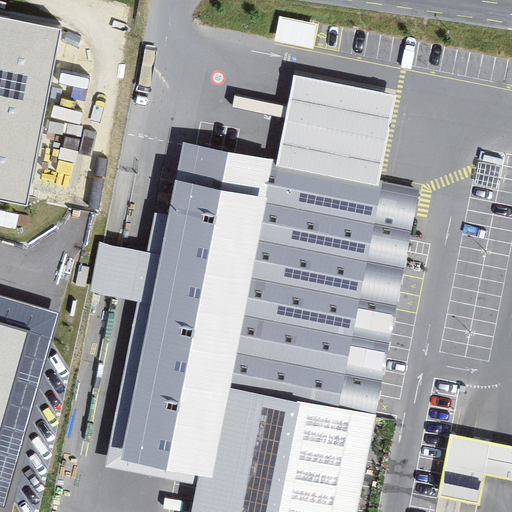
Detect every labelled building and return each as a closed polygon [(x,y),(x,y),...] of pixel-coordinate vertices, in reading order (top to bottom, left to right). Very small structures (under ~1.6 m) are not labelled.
[(65,19),(0,5),(0,195),(30,201),(65,19)] [(318,21),(280,14),(275,38),(313,46),(318,21)] [(384,180),(199,141),(137,443),(214,456),(204,511),(365,511),(386,390),(420,187),(384,180)] [(0,431),(29,332),(0,323),(0,431)] [(485,470),(491,439),(452,432),(440,494),(479,502),(485,470)] [(511,443),(491,439),(485,470),(511,475),(511,443)]
